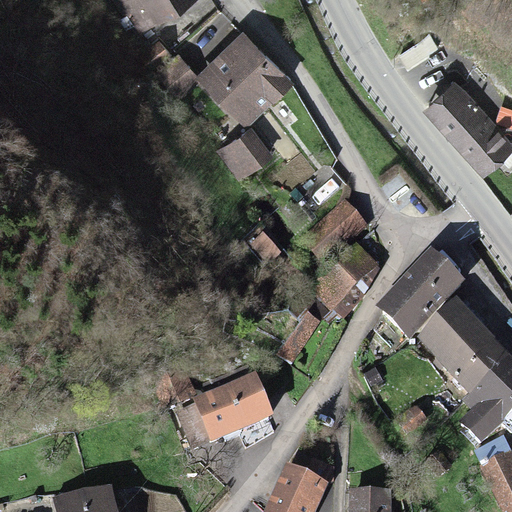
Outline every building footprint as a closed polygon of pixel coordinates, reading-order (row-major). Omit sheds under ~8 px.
[(117,0),(135,27),(174,0),(117,0)] [(240,30),(196,72),(245,123),(289,81),(240,30)] [(154,40),(140,57),(151,66),(165,49),(154,40)] [(175,57),(158,73),(180,95),(197,79),(175,57)] [(453,77),(423,103),(478,167),(508,141),(453,77)] [(245,128),(216,151),(238,178),(267,155),(245,128)] [(341,202),(299,241),(314,256),(333,238),(343,248),(365,227),(341,202)] [(352,248),(309,291),(332,314),(375,270),(352,248)] [(380,309),(409,339),(464,285),(435,256),(380,309)] [(511,407),(511,363),(454,305),(416,342),(469,396),(463,402),(473,412),(462,424),(478,440),(511,407)] [(297,327),(275,353),(288,363),(309,337),(297,327)] [(182,371),(151,382),(160,405),(190,394),(182,371)] [(253,377),(193,401),(201,419),(210,442),(269,419),(253,377)] [(399,389),(382,402),(393,416),(410,402),(399,389)] [(210,442),(201,419),(191,423),(199,446),(210,442)] [(482,470),(507,457),(499,442),(474,456),(482,470)] [(435,455),(426,463),(438,477),(447,469),(435,455)] [(511,511),(511,467),(507,457),(482,470),(502,511),(511,511)] [(286,467),(264,511),(311,511),(325,485),(286,467)] [(109,511),(103,487),(55,500),(57,511),(109,511)] [(350,492),(349,511),(387,511),(388,493),(350,492)]
